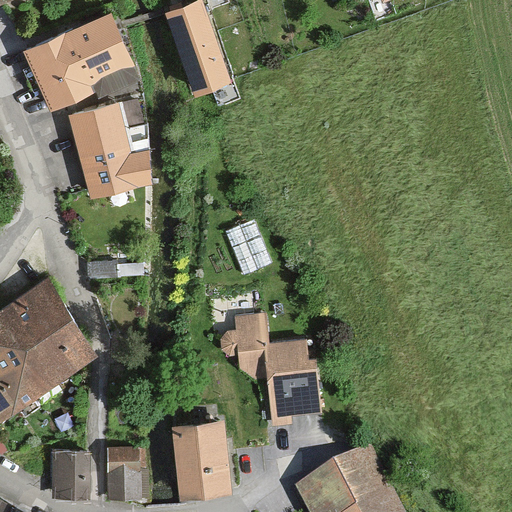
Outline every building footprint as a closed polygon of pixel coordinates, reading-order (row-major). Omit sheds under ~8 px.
[(0,0),(8,13),(30,0),(0,0)] [(167,14),(195,99),(235,86),(206,1),(167,14)] [(54,117),(139,84),(113,16),(28,49),(54,117)] [(79,111),(99,200),(157,180),(147,96),(79,111)] [(0,303),(0,417),(93,351),(45,273),(0,303)] [(224,364),(263,376),(272,348),(278,330),(239,318),(224,364)] [(263,376),(276,434),(331,430),(324,343),(272,348),(263,376)] [(168,414),(171,494),(227,490),(223,413),(168,414)] [(49,495),(87,495),(86,441),(49,441),(49,495)] [(400,511),(363,449),(294,489),(307,511),(400,511)] [(143,450),(105,450),(106,494),(143,496),(143,450)] [(0,501),(0,511),(10,511),(13,508),(0,501)]
